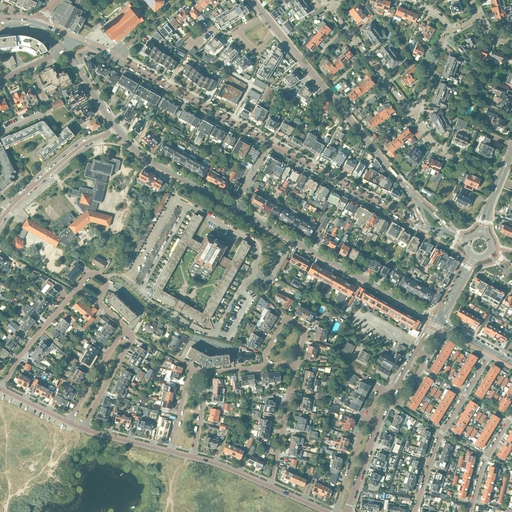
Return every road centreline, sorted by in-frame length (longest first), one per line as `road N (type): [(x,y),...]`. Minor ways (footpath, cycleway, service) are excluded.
road 1 (primary): [(468,241),(412,223),(269,145)]
road 2 (residential): [(253,280),(254,242),(188,206),(139,292)]
road 3 (residential): [(399,180),(275,28)]
road 4 (residential): [(414,511),(439,438),(490,350)]
road 5 (primary): [(269,145),(114,56)]
road 6 (primary): [(292,239),(436,319)]
road 7 (primary): [(116,128),(152,162),(233,206)]
road 8 (residential): [(139,292),(215,334),(239,288)]
road 9 (residential): [(331,9),(415,118)]
road 10 (residential): [(269,486),(295,364)]
road 11 (residential): [(1,389),(76,290)]
